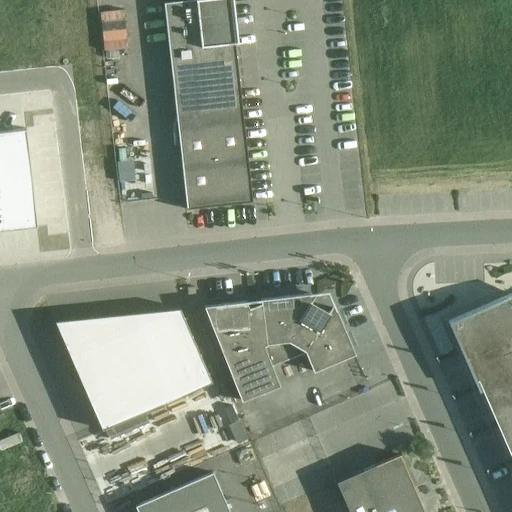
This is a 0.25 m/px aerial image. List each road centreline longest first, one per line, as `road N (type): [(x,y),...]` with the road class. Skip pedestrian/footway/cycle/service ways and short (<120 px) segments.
road 1 (residential): [(0,279),(367,242)]
road 2 (residential): [(367,242),(479,511)]
road 3 (residential): [(85,511),(0,305)]
road 4 (residential): [(367,242),(511,232)]
